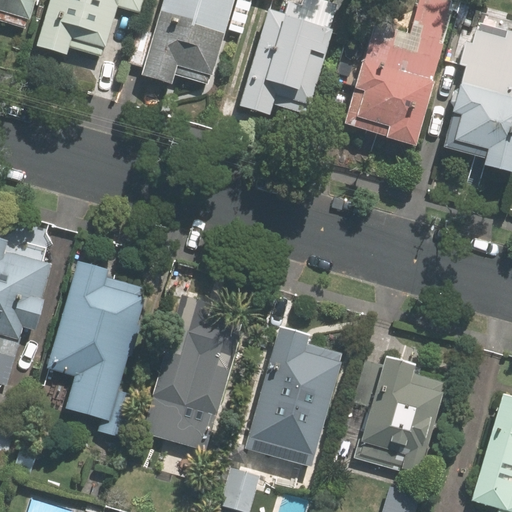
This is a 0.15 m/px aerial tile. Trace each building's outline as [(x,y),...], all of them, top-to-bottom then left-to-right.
[(0,0),(0,24),(21,31),(29,0),(0,0)] [(139,15),(142,0),(44,0),(31,48),(61,56),(64,48),(96,57),(99,48),(110,7),(139,15)] [(203,87),(227,0),(157,0),(148,34),(139,32),(129,66),(138,69),(136,79),(165,87),(168,77),(203,87)] [(411,150),(441,44),(439,43),(450,4),(434,0),(418,0),(408,38),(370,27),(359,65),(356,64),(348,90),(352,91),(342,128),(381,138),(379,141),(411,150)] [(309,101),(328,34),(262,16),(235,112),(263,121),(267,108),(302,118),(307,100),(309,101)] [(470,39),(464,37),(458,61),(464,63),(458,84),(450,89),(448,100),(452,108),(441,145),(482,157),(480,163),(508,171),(511,157),(511,26),(510,26),(508,35),(474,26),(470,39)] [(34,333),(52,267),(2,254),(5,244),(0,242),(0,386),(5,388),(18,342),(17,342),(21,330),(34,333)] [(102,273),(70,265),(41,369),(71,378),(62,410),(100,421),(97,432),(123,440),(135,398),(114,392),(143,290),(101,278),(102,273)] [(204,308),(175,301),(140,435),(205,452),(235,336),(199,327),(204,308)] [(303,338),(274,331),(241,448),(309,468),(341,356),(301,345),(303,338)] [(398,467),(416,472),(442,385),(406,374),(407,368),(379,360),(377,365),(365,361),(353,402),(366,405),(355,442),(358,443),(353,458),(398,471),(398,467)] [(511,511),(511,402),(497,398),(468,504),(498,511),(497,511),(511,511)] [(0,467),(1,468),(13,428),(0,424),(0,467)] [(10,475),(25,479),(34,448),(18,443),(10,475)] [(244,511),(253,478),(223,471),(215,508),(232,511),(244,511)] [(401,511),(415,511),(420,495),(397,489),(391,509),(401,511)]
